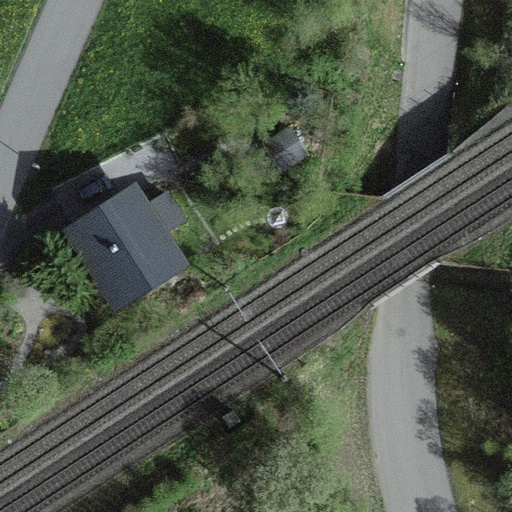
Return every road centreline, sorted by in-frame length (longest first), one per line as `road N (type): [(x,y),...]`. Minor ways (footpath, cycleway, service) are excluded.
road 1 (tertiary): [(414,511),(395,299),(433,0)]
road 2 (residential): [(79,0),(0,190)]
